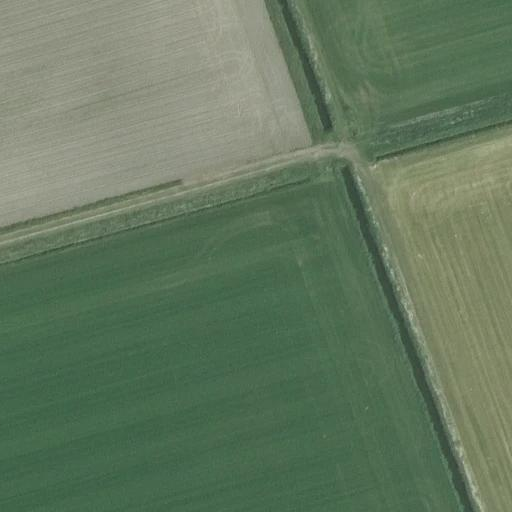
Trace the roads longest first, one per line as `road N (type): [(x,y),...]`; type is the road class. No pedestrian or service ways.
road 1 (track): [(299,0),(487,511)]
road 2 (track): [(511,103),(0,243)]
